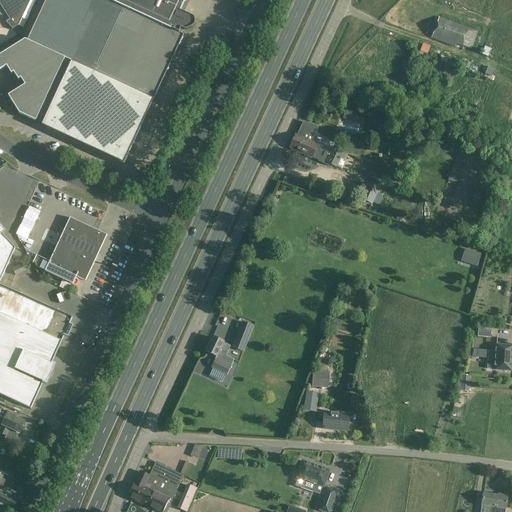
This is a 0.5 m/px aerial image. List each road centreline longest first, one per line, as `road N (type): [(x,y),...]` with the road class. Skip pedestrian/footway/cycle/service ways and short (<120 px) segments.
road 1 (primary): [(302,0),(66,511)]
road 2 (primary): [(91,511),(326,0)]
road 3 (unclassified): [(147,431),(345,0)]
road 4 (unclassified): [(511,465),(147,431)]
road 5 (unclassified): [(25,511),(161,218)]
road 6 (unclassified): [(161,218),(262,0)]
road 7 (unclassified): [(161,218),(0,138)]
